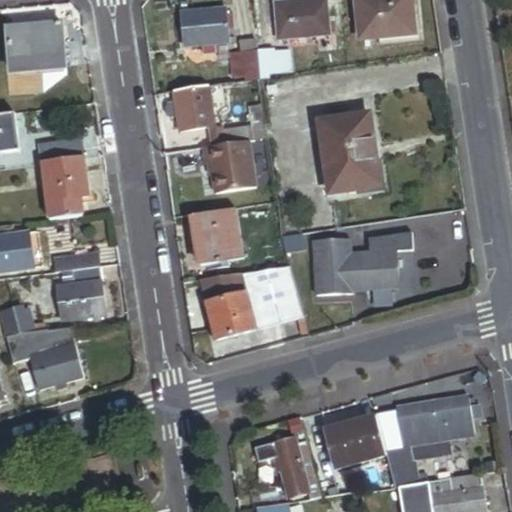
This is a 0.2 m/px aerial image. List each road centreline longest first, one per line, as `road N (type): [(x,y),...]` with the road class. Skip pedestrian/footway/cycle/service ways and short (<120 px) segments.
road 1 (residential): [(111,0),(176,402)]
road 2 (residential): [(511,310),(176,402)]
road 3 (residential): [(511,299),(462,0)]
road 4 (residential): [(176,402),(0,451)]
